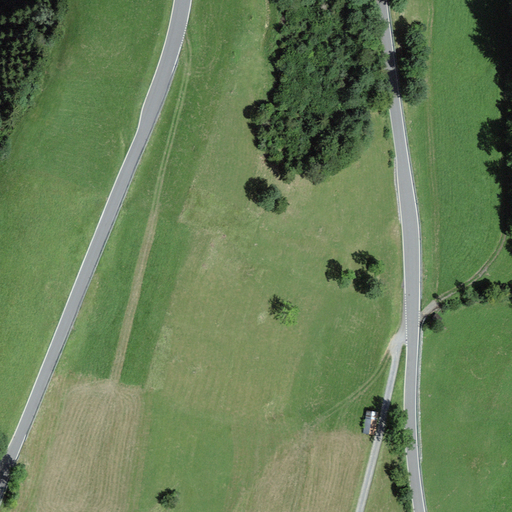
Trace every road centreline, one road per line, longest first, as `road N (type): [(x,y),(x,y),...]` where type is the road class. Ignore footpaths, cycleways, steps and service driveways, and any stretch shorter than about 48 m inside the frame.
road 1 (secondary): [(182,0),(154,103),(0,486)]
road 2 (secondary): [(420,511),(411,414),(412,247),(381,0)]
road 3 (track): [(508,0),(501,243),(413,328)]
road 4 (track): [(360,511),(396,343),(413,328)]
